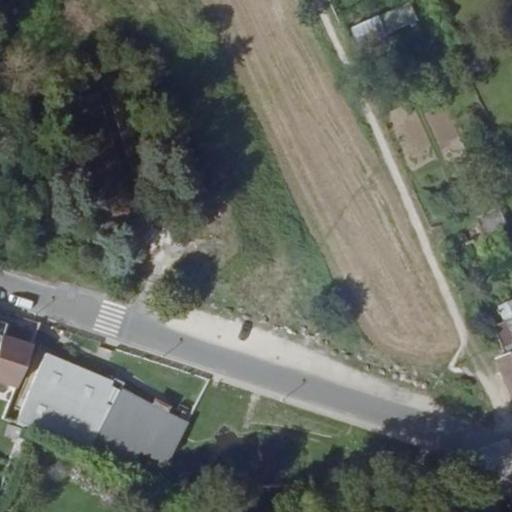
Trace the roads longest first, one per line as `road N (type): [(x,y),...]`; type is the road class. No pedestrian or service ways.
road 1 (residential): [(0,281),(510,460)]
road 2 (track): [(510,460),(316,0)]
